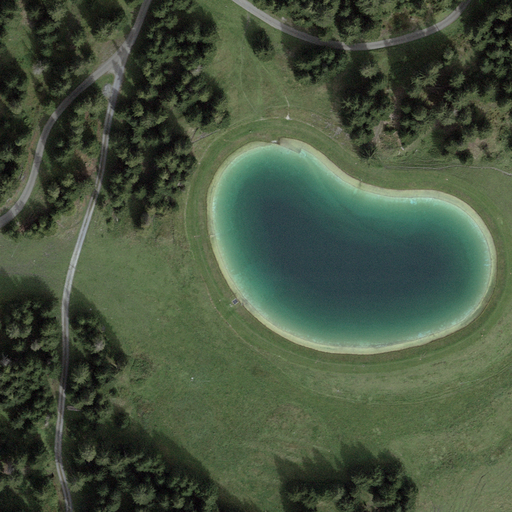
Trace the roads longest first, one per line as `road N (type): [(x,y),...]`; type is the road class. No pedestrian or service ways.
road 1 (track): [(124,49),(65,290),(55,451),(68,511)]
road 2 (track): [(0,222),(30,183),(50,119),(124,49),(146,0)]
road 3 (track): [(237,0),(308,38),(348,45),(403,39),(455,17),(467,0)]
